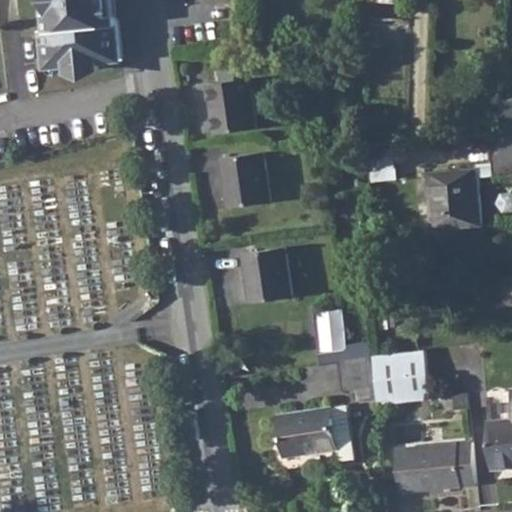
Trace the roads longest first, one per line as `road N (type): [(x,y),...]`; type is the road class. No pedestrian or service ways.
road 1 (residential): [(220,511),(218,422),(162,87)]
road 2 (residential): [(0,124),(162,87)]
